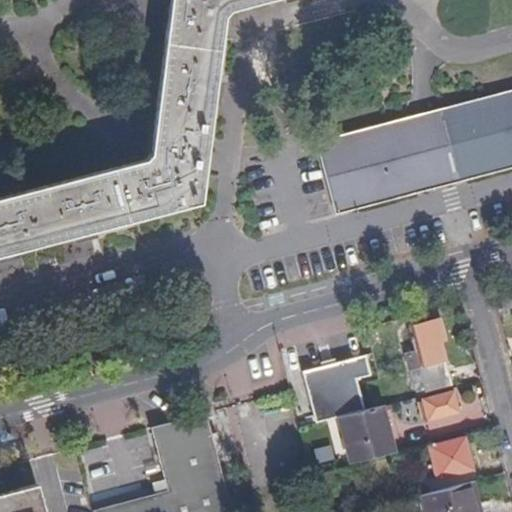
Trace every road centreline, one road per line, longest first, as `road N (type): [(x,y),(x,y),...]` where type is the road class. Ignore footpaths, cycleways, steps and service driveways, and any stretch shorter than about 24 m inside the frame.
road 1 (residential): [(212,259),(511,183)]
road 2 (residential): [(470,271),(273,320),(231,346)]
road 3 (residential): [(231,346),(198,368),(0,421)]
road 4 (residential): [(0,293),(168,248),(212,259)]
road 5 (residential): [(470,271),(511,429)]
